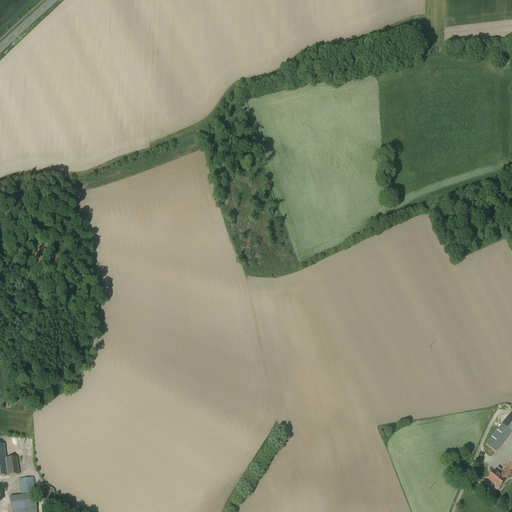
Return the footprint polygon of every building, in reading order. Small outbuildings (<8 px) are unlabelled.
[(511,416),(510,415),(503,424),(511,432),(511,416)] [(511,432),(503,424),(486,444),(496,452),(511,432)] [(0,445),(0,477),(19,475),(17,458),(6,459),(4,445),(0,445)] [(511,472),(511,469),(508,466),(500,475),(495,471),(488,480),(499,489),(506,480),(511,472)] [(37,511),(33,478),(19,480),(21,496),(9,498),(11,511),(37,511)] [(45,502),(48,502),(50,501),(53,499),(54,497),(55,495),(54,492),(53,490),(51,488),(49,487),(46,487),(44,488),(41,489),(40,491),(39,494),(40,496),(41,499),(43,501),(45,502)]
